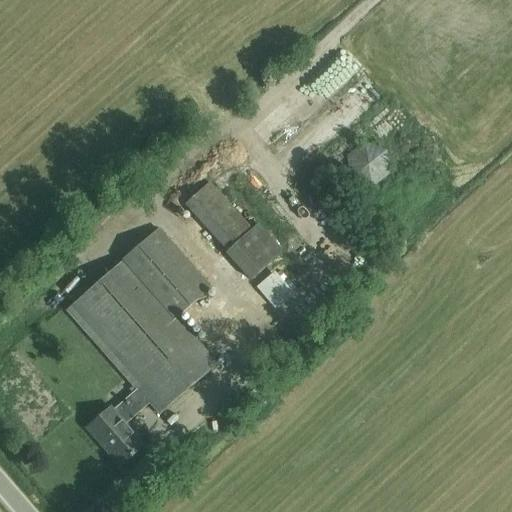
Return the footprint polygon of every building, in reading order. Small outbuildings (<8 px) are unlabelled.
[(272,120),(291,138),(349,78),(329,60),(272,120)] [(361,155),(358,172),(379,175),(382,158),(361,155)] [(251,231),(208,185),(185,206),(228,253),(226,254),(250,281),(282,253),(258,226),(251,231)] [(113,411),(111,409),(87,430),(121,468),(145,448),(126,426),(149,405),(159,416),(216,365),(176,319),(210,289),(159,231),(124,261),(124,260),(67,311),(136,390),(113,411)] [(273,309),(293,293),(273,267),(253,283),(273,309)]
